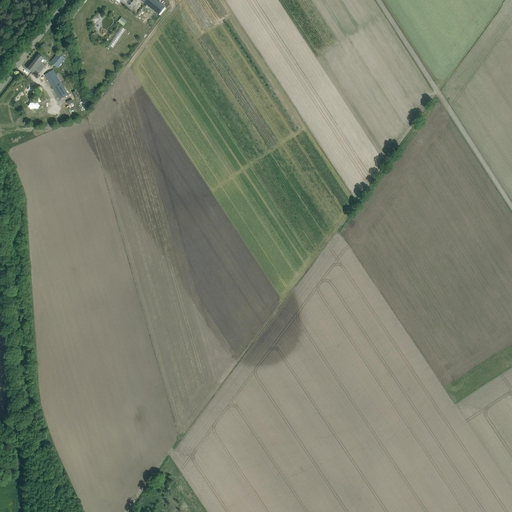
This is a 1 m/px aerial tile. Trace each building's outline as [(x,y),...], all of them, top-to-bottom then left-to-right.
[(141,0),(159,14),(165,6),(156,0),(141,0)] [(119,21),(124,25),(128,21),(122,17),(119,21)] [(108,44),(113,48),(125,29),(120,26),(108,44)] [(58,67),(62,62),(64,64),(66,62),(64,60),(67,56),(60,50),(51,62),(58,67)] [(38,53),(27,68),(36,76),(45,65),(40,62),(44,58),(38,53)] [(68,91),(62,81),(60,82),(52,70),(45,74),(60,97),(68,91)]
